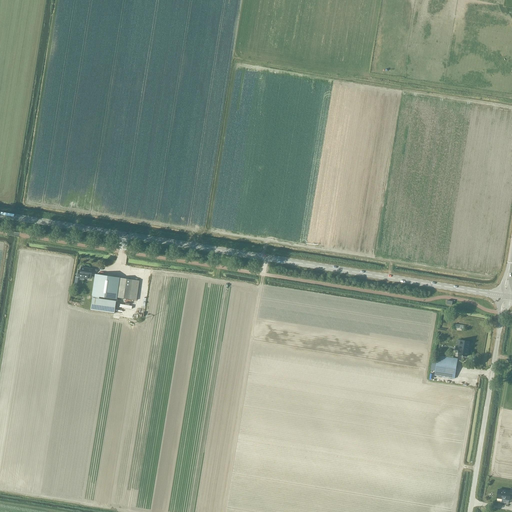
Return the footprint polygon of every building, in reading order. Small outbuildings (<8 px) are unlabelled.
[(78,270),(77,277),(87,279),(88,278),(91,279),(92,269),(81,267),(80,270),(78,270)] [(95,274),(93,289),(92,296),(92,297),(90,310),(114,313),(116,301),(98,298),(98,297),(116,299),(119,278),(95,274)] [(136,300),(139,281),(120,278),(117,298),(136,300)] [(469,342),(460,341),(460,340),(457,339),(456,346),(455,350),(458,351),(458,355),(467,356),(469,342)] [(457,359),(438,356),(434,376),(454,379),(457,359)] [(511,490),(511,491),(498,489),(496,499),(497,499),(497,502),(501,502),(502,500),(510,501),(510,497),(511,497),(511,490)]
